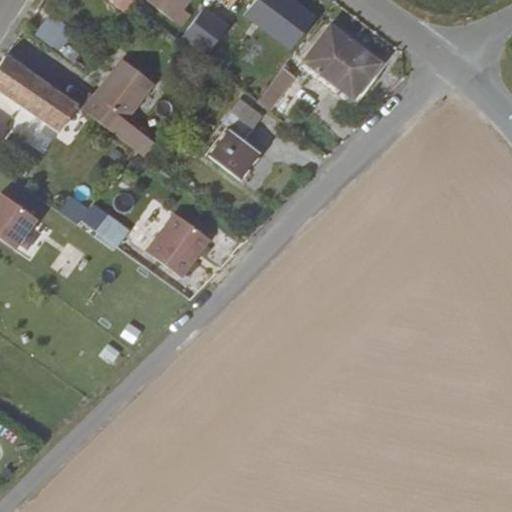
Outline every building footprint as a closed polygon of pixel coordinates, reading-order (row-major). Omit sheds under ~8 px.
[(106,0),(106,1),(123,13),(130,5),(132,0),(106,0)] [(148,0),(147,2),(173,22),(189,0),(148,0)] [(173,22),(181,28),(190,16),(182,10),(173,22)] [(50,15),(36,35),(60,52),(75,32),(50,15)] [(328,28),(298,67),(325,89),(330,83),(351,99),(377,64),(328,28)] [(0,62),(0,92),(57,133),(76,105),(5,55),(0,62)] [(149,140),(124,121),(153,84),(121,60),(93,97),(90,95),(78,108),(138,154),(149,140)] [(264,103),(288,73),(281,68),(258,98),(264,103)] [(205,155),(239,182),(259,156),(241,143),(260,118),(238,101),(219,126),(224,129),(205,155)] [(38,130),(31,145),(45,152),(52,137),(38,130)] [(3,145),(12,151),(16,145),(7,139),(3,145)] [(156,146),(149,140),(138,154),(145,160),(156,146)] [(72,193),(61,210),(118,249),(130,231),(72,193)] [(0,240),(15,252),(37,222),(2,195),(0,197),(0,240)] [(145,252),(184,279),(213,239),(174,211),(145,252)] [(51,268),(67,278),(77,261),(61,252),(51,268)] [(130,323),(121,336),(135,346),(144,332),(130,323)] [(106,344),(100,358),(115,364),(121,350),(106,344)]
